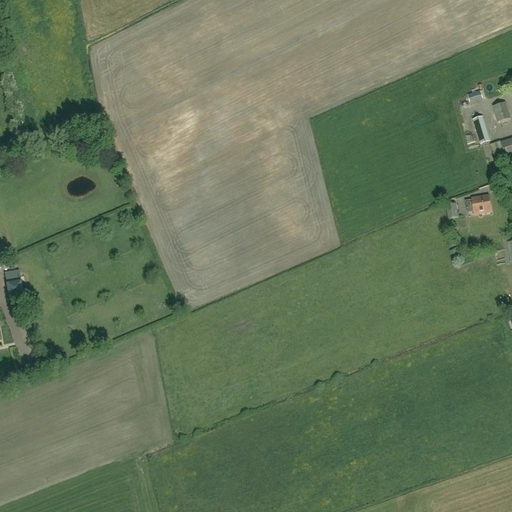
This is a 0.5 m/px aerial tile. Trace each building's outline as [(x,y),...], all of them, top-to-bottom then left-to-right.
[(493,107),(496,123),(511,120),(506,104),(493,107)] [(482,118),(475,120),(482,144),(489,142),(482,118)] [(511,138),(501,142),(502,143),(500,143),(500,142),(490,146),(494,158),(499,156),(501,162),(507,160),(507,163),(511,161),(511,158),(511,156),(511,155),(511,138)] [(472,200),(466,201),(468,213),(473,212),(474,215),(492,212),(489,195),(471,198),(472,200)] [(459,217),(457,204),(445,205),(448,220),(459,217)] [(7,284),(10,297),(23,295),(20,281),(7,284)]
